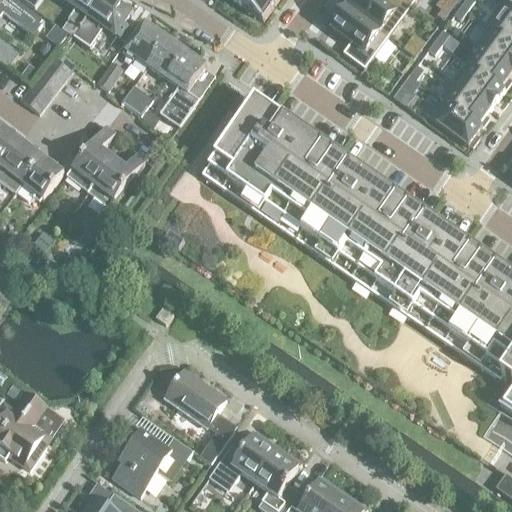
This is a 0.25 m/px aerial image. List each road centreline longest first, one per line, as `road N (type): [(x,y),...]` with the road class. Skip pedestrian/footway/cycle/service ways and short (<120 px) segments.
road 1 (residential): [(425,511),(163,341),(44,511)]
road 2 (residential): [(469,204),(268,64)]
road 3 (residential): [(90,93),(52,142),(0,103)]
